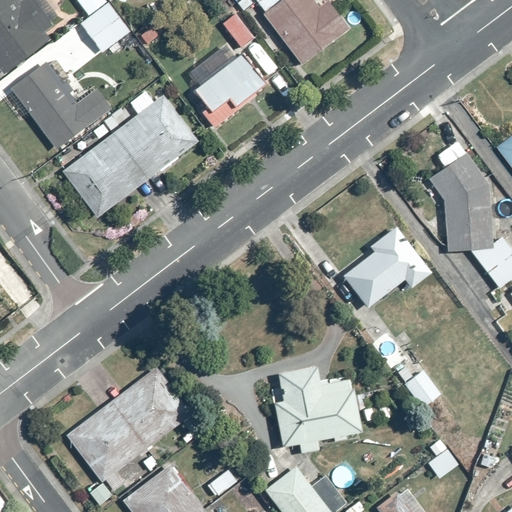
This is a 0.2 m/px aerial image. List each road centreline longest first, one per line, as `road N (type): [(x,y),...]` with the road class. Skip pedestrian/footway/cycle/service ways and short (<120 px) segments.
road 1 (residential): [(89,324),(459,46)]
road 2 (residential): [(89,324),(0,199)]
